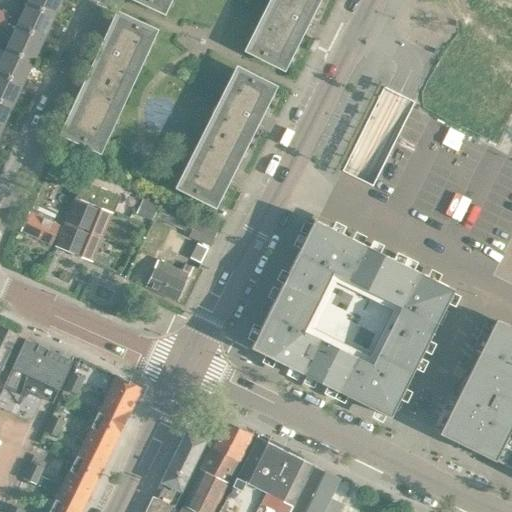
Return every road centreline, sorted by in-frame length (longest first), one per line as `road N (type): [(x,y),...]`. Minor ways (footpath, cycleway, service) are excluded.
road 1 (residential): [(501,511),(184,365)]
road 2 (residential): [(281,179),(511,283)]
road 3 (residential): [(96,0),(0,213)]
road 4 (residential): [(281,179),(372,0)]
road 5 (tertiary): [(184,365),(0,286)]
road 6 (tertiary): [(111,511),(184,365)]
road 7 (unclassified): [(184,365),(244,248)]
